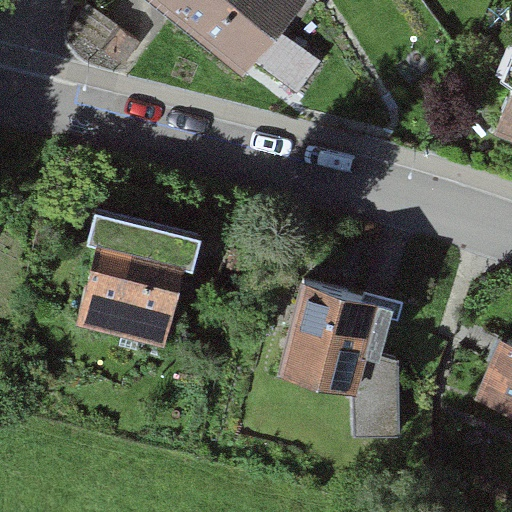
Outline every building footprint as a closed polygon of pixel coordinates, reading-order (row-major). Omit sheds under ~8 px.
[(139,0),(135,6),(232,84),(293,9),(281,0),(139,0)] [(511,76),(484,152),(511,163),(511,76)] [(191,253),(85,228),(59,338),(164,364),(191,253)] [(343,411),(348,461),(395,456),(386,380),(357,380),(370,318),(291,304),(270,398),(343,411)] [(511,366),(489,358),(465,419),(511,437),(511,366)]
